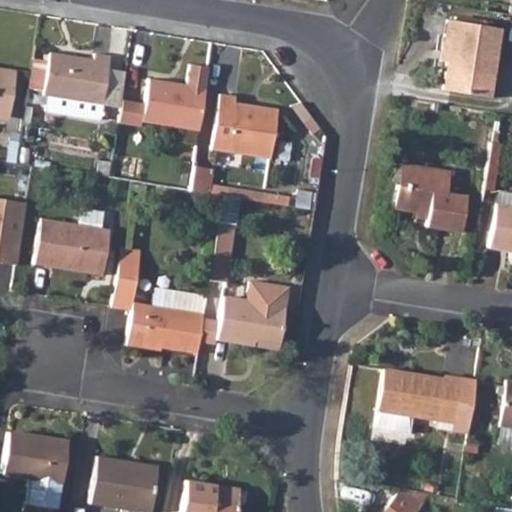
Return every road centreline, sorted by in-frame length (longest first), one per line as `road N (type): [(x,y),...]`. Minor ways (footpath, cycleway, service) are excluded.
road 1 (residential): [(306,423),(77,382),(41,344)]
road 2 (residential): [(347,67),(292,28),(133,0)]
road 3 (residential): [(328,284),(354,123),(347,67)]
road 4 (residential): [(328,284),(511,307)]
road 5 (residential): [(306,423),(328,284)]
